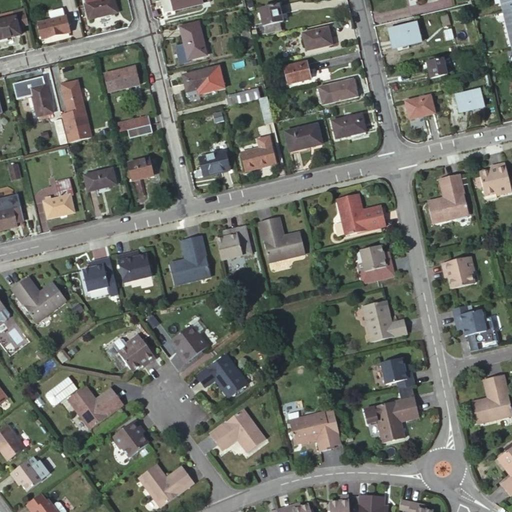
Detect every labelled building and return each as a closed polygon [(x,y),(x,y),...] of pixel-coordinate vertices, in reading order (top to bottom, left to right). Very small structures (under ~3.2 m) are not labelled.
[(113,0),(83,0),(89,20),(117,13),(113,0)] [(170,0),(171,1),(161,3),(163,9),(164,14),(200,6),(198,0),(170,0)] [(265,10),(259,11),(263,28),(280,24),(281,23),(279,15),(278,7),(265,10)] [(51,21),(38,24),(42,39),(70,33),(66,18),(65,18),(63,9),(49,13),(51,21)] [(0,18),(0,23),(16,20),(18,30),(30,27),(26,12),(0,18)] [(16,20),(0,23),(0,40),(19,36),(18,30),(16,20)] [(280,24),(263,28),(264,34),(282,30),(280,24)] [(197,25),(179,29),(183,43),(174,45),(176,54),(178,63),(204,57),(197,25)] [(417,25),(387,31),(390,40),(392,49),(422,42),(417,25)] [(327,29),(302,35),(306,53),(330,46),(329,38),(327,29)] [(441,59),(424,63),(427,72),(429,80),(446,76),(441,59)] [(306,64),(284,69),(288,85),(310,80),(308,70),(306,64)] [(133,69),(104,75),(108,93),(137,85),(135,77),(133,69)] [(207,71),(182,77),(184,86),(185,94),(212,88),(207,71)] [(354,81),(319,89),(322,107),(358,99),(356,90),(354,81)] [(69,84),(61,86),(68,114),(61,115),(68,144),(89,138),(83,110),(76,82),(69,84)] [(37,87),(30,89),(37,118),(51,114),(44,85),(37,87)] [(224,96),(226,109),(248,103),(258,101),(256,89),(224,96)] [(479,91),(455,97),(459,113),(471,110),(483,108),(479,91)] [(429,98),(406,104),(410,120),(422,117),(433,114),(429,98)] [(262,100),(258,101),(259,105),(263,127),(272,124),(271,118),(269,109),(266,99),(262,100)] [(362,116),(330,123),(335,140),(366,133),(364,125),(362,116)] [(118,125),(120,134),(126,132),(144,128),(150,126),(148,119),(118,125)] [(59,120),(52,121),(55,135),(62,134),(59,120)] [(144,128),(126,132),(128,141),(152,136),(150,126),(144,128)] [(315,127),(283,134),(288,154),(304,151),(320,147),(315,127)] [(259,149),(239,154),(243,172),(259,168),(275,164),(270,146),(268,137),(256,140),(259,149)] [(223,154),(198,160),(200,169),(202,177),(227,171),(223,154)] [(149,160),(125,165),(130,182),(141,180),(152,177),(149,160)] [(478,174),(485,201),(510,195),(502,164),(495,166),(487,168),(488,172),(478,174)] [(16,166),(7,168),(10,182),(19,180),(16,166)] [(113,173),(84,180),(88,192),(101,189),(115,186),(113,173)] [(447,178),(441,180),(446,199),(440,201),(425,204),(430,226),(466,217),(459,188),(456,176),(447,178)] [(441,180),(435,181),(440,201),(446,199),(441,180)] [(58,199),(42,203),(46,220),(73,214),(69,197),(71,197),(67,182),(54,185),(58,199)] [(358,194),(335,198),(343,235),(385,226),(383,219),(382,212),(363,216),(361,208),(358,194)] [(0,231),(16,228),(15,225),(15,223),(24,221),(18,196),(0,200),(0,231)] [(380,204),(361,208),(363,216),(382,212),(380,204)] [(278,216),(273,217),(278,236),(283,235),(278,216)] [(265,219),(259,220),(269,261),(303,252),(299,231),(283,235),(278,236),(273,217),(265,219)] [(212,239),(217,262),(242,256),(247,255),(240,226),(231,228),(221,231),(223,236),(212,239)] [(188,238),(183,239),(187,258),(181,260),(165,264),(170,285),(208,276),(199,235),(188,238)] [(183,239),(176,241),(181,260),(187,258),(183,239)] [(379,245),(358,250),(361,262),(363,271),(358,272),(360,282),(392,275),(390,265),(388,254),(382,256),(381,252),(379,245)] [(133,258),(131,251),(125,253),(115,256),(120,273),(122,283),(129,281),(151,276),(146,255),(138,257),(133,258)] [(467,257),(440,263),(443,274),(444,278),(447,277),(451,288),(474,282),(467,257)] [(114,284),(107,258),(97,260),(91,261),(92,267),(88,268),(81,270),(85,291),(114,284)] [(25,278),(20,282),(32,296),(37,292),(25,278)] [(20,282),(9,290),(35,323),(66,300),(51,281),(37,292),(32,296),(20,282)] [(384,301),(362,306),(371,342),(406,334),(403,321),(391,323),(384,301)] [(77,303),(69,309),(74,315),(82,308),(77,303)] [(467,313),(465,306),(450,309),(455,331),(460,330),(462,336),(485,332),(480,311),(467,313)] [(191,322),(170,337),(178,348),(175,351),(183,363),(206,346),(191,322)] [(124,341),(115,349),(130,371),(140,363),(142,366),(145,365),(155,357),(138,333),(126,343),(124,341)] [(113,347),(115,349),(124,341),(123,339),(119,339),(114,343),(113,347)] [(224,355),(193,377),(202,389),(213,381),(228,400),(246,386),(224,355)] [(411,386),(414,385),(409,363),(403,365),(401,357),(380,362),(385,384),(395,381),(397,389),(398,389),(401,388),(411,386)] [(502,374),(487,377),(491,397),(486,398),(468,402),(473,424),(510,415),(502,374)] [(487,377),(482,378),(486,398),(491,397),(487,377)] [(93,399),(83,385),(66,397),(89,427),(122,403),(116,396),(113,391),(97,403),(93,399)] [(110,386),(93,399),(97,403),(113,391),(110,386)] [(398,389),(397,389),(400,400),(372,405),(372,406),(363,409),(366,422),(375,420),(380,442),(403,437),(400,420),(399,415),(417,411),(413,396),(411,386),(401,388),(398,389)] [(245,451),(263,438),(241,407),(207,432),(216,444),(221,450),(236,439),(245,451)] [(287,418),(293,443),(314,437),(317,448),(331,445),(330,443),(338,441),(330,408),(322,410),(296,416),(296,409),(286,411),(287,418)] [(417,411),(399,415),(400,420),(418,416),(417,411)] [(133,417),(110,434),(119,446),(117,448),(124,457),(146,442),(138,432),(142,429),(137,423),(133,417)] [(4,424),(0,427),(0,452),(4,459),(20,446),(4,424)] [(511,491),(511,446),(495,458),(509,476),(501,483),(510,494),(511,492),(511,491)] [(22,461),(6,472),(21,493),(37,482),(36,480),(42,476),(42,473),(36,464),(33,464),(28,457),(22,461)] [(160,507),(192,482),(183,470),(180,466),(165,478),(152,463),(135,476),(160,507)] [(384,497),(359,494),(357,511),(388,511),(389,506),(384,506),(384,497)] [(29,499),(23,504),(28,511),(51,511),(48,506),(47,506),(43,500),(40,502),(35,495),(29,499)] [(337,500),(326,501),(326,511),(347,511),(348,495),(337,496),(337,500)] [(300,500),(282,505),(284,511),(312,511),(310,504),(302,505),(300,500)] [(408,511),(409,502),(398,500),(396,510),(408,511)] [(47,506),(48,506),(51,511),(60,511),(61,511),(55,502),(50,503),(47,506)] [(425,509),(426,504),(409,502),(408,511),(407,511),(432,511),(433,510),(425,509)]
